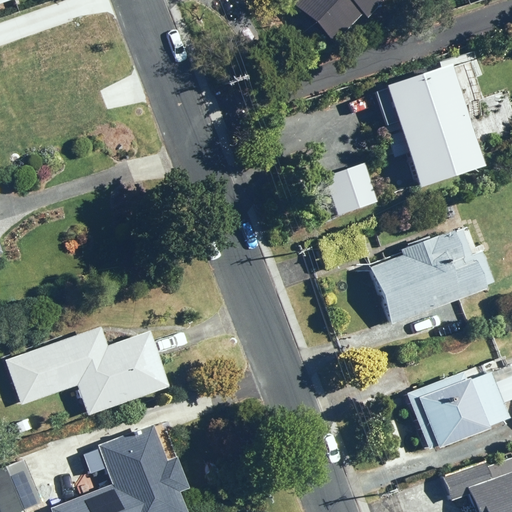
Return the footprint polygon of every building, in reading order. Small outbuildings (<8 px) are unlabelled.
[(295,0),(293,2),(334,42),(372,3),(377,8),(384,0),(295,0)] [(403,132),(388,137),(394,157),(410,152),(421,186),(485,165),(451,63),(387,84),(403,132)] [(506,126),(494,131),(498,142),(510,136),(506,126)] [(364,163),(324,176),(338,215),(377,201),(364,163)] [(354,215),(349,217),(351,225),(357,224),(354,215)] [(335,221),(339,231),(348,228),(345,218),(335,221)] [(404,255),(370,268),(391,324),(486,288),(485,285),(511,275),(511,249),(509,241),(472,255),(462,229),(454,232),(453,230),(402,249),(404,255)] [(353,233),(317,247),(325,269),(362,256),(353,233)] [(511,295),(495,302),(501,319),(511,314),(511,295)] [(100,327),(6,360),(21,404),(78,384),(88,414),(169,386),(150,330),(106,345),(100,327)] [(408,393),(429,449),(439,445),(440,448),(490,428),(489,425),(508,418),(502,403),(511,398),(511,374),(494,382),(490,372),(471,379),(470,378),(467,379),(464,371),(408,393)] [(106,467),(113,486),(52,510),(52,511),(187,511),(180,491),(189,487),(177,456),(168,460),(154,424),(99,445),(100,449),(84,455),(90,473),(106,467)] [(485,462),(443,477),(451,500),(470,493),(476,511),(511,511),(511,457),(486,466),(485,462)] [(0,468),(0,511),(17,511),(40,503),(23,459),(0,468)]
